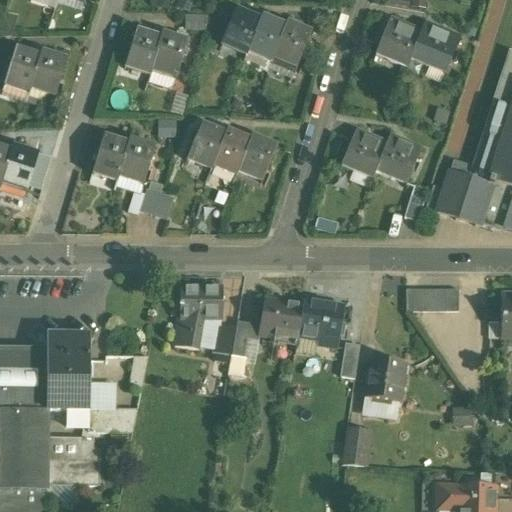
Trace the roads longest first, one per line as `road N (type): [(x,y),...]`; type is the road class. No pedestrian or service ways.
road 1 (residential): [(277,258),(357,0)]
road 2 (residential): [(38,257),(115,0)]
road 3 (residential): [(38,257),(277,258)]
road 4 (residential): [(277,258),(511,261)]
